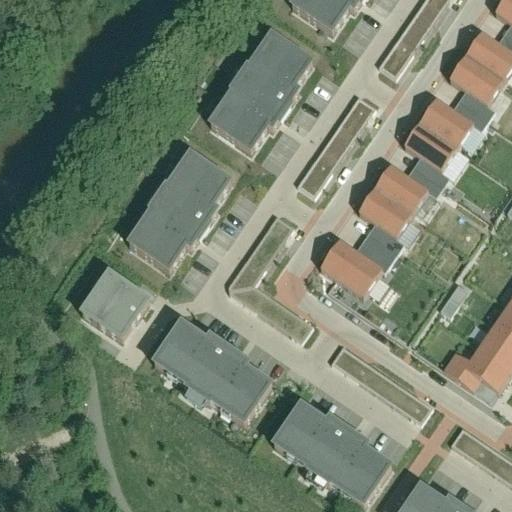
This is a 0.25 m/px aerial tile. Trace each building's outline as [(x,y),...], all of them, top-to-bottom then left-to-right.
[(297,0),(290,12),(332,40),(348,15),(355,19),(367,0),(297,0)] [(399,85),(452,0),(425,0),(380,73),(399,85)] [(511,0),(501,0),(492,14),(511,26),(511,0)] [(511,55),(480,35),(464,59),(504,84),(511,72),(511,55)] [(270,39),(208,132),(250,160),(267,135),(273,139),(301,97),(296,94),(314,68),(270,39)] [(504,84),(464,59),(448,81),(487,108),(504,84)] [(434,99),(419,122),(457,149),(474,125),(434,99)] [(316,204),(373,112),(356,101),(299,193),(316,204)] [(457,149),(419,122),(403,146),(441,173),(457,149)] [(191,160),(128,253),(170,281),(187,256),(193,260),(222,218),(216,215),(234,189),(191,160)] [(389,169),(373,192),(413,219),(429,195),(389,169)] [(413,219),(373,192),(357,216),(397,243),(413,219)] [(254,296),(293,233),(274,222),(227,299),(304,346),(312,331),(254,296)] [(386,272),(340,241),(317,274),(363,305),(386,272)] [(108,277),(79,320),(122,349),(151,307),(108,277)] [(457,290),(440,316),(450,323),(467,296),(457,290)] [(511,318),(509,317),(495,338),(511,349),(511,318)] [(180,325),(146,375),(246,445),(280,396),(259,381),(261,377),(211,343),(209,345),(180,325)] [(511,349),(495,338),(481,358),(511,378),(511,349)] [(511,380),(511,378),(481,358),(471,372),(457,362),(446,378),(474,396),(481,386),(499,399),(511,380)] [(302,418),(273,461),(306,483),(304,485),(332,503),(333,501),(349,511),(373,511),(395,481),(370,464),(373,459),(330,431),(327,435),(302,418)] [(421,494),(409,511),(456,511),(449,507),(446,511),(421,494)]
